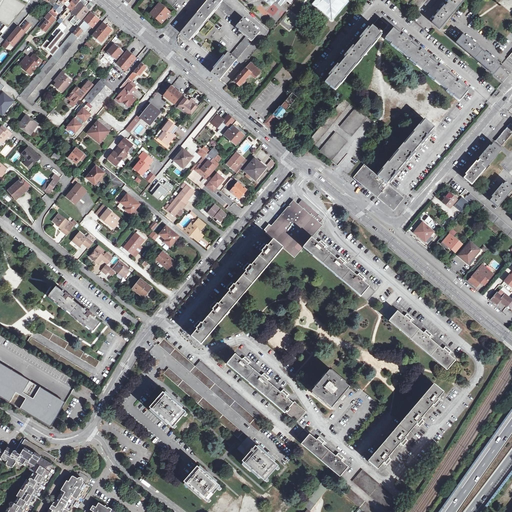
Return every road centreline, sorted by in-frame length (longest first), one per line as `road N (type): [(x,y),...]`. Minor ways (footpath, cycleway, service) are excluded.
road 1 (residential): [(159,319),(198,353),(239,340),(288,378),(311,418),(389,484),(478,378),(478,359),(342,241),(299,190)]
road 2 (residential): [(319,70),(378,4),(483,93)]
road 3 (tertiary): [(350,203),(511,342)]
road 4 (residential): [(153,326),(39,230),(68,179)]
road 5 (residential): [(0,220),(126,324)]
road 6 (residential): [(394,227),(511,326)]
road 7 (residential): [(98,162),(209,258)]
road 8 (residential): [(483,93),(401,188),(417,200)]
road 9 (tertiary): [(294,158),(209,258)]
road 10 (tertiary): [(153,326),(85,432)]
road 11 (residential): [(497,105),(417,200)]
